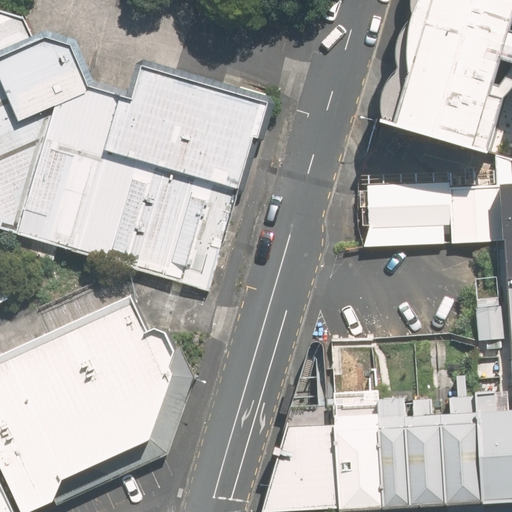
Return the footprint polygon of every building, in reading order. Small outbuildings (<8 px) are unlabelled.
[(511,0),(420,0),(390,114),(496,142),(509,93),(498,90),(506,61),(511,62),(511,0)] [(58,99),(92,86),(76,40),(48,30),(37,35),(32,27),(27,17),(0,7),(0,228),(20,235),(58,99)] [(58,99),(20,235),(217,292),(272,103),(144,66),(135,98),(92,86),(58,99)] [(451,179),(368,184),(371,230),(454,225),(451,179)] [(511,364),(511,180),(500,182),(511,364)] [(500,188),(453,191),(457,244),(504,241),(500,188)] [(0,277),(0,301),(9,298),(0,277)] [(0,344),(0,459),(23,511),(30,511),(168,451),(186,393),(137,284),(0,344)] [(511,407),(480,410),(485,496),(511,494),(511,407)] [(377,410),(336,412),(336,421),(342,505),(383,503),(377,416),(377,410)] [(443,412),(448,499),(485,496),(480,410),(443,412)] [(405,414),(411,501),(448,499),(443,412),(405,414)] [(377,416),(383,503),(411,501),(405,414),(377,416)] [(266,510),(342,505),(336,421),(290,424),(266,510)] [(0,511),(18,511),(0,472),(0,511)]
